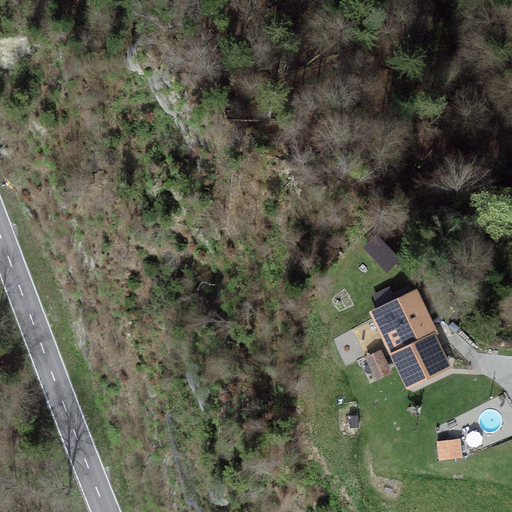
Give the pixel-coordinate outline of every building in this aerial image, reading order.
[(394,262),(374,239),(366,246),(386,269),(394,262)] [(419,318),(425,315),(416,295),(376,315),(409,381),(440,366),(436,357),(443,354),(429,324),(423,326),(419,318)] [(369,359),(377,375),(387,371),(379,354),(369,359)] [(456,392),(455,379),(433,382),(435,395),(456,392)] [(439,444),(441,459),(460,457),(458,442),(439,444)]
